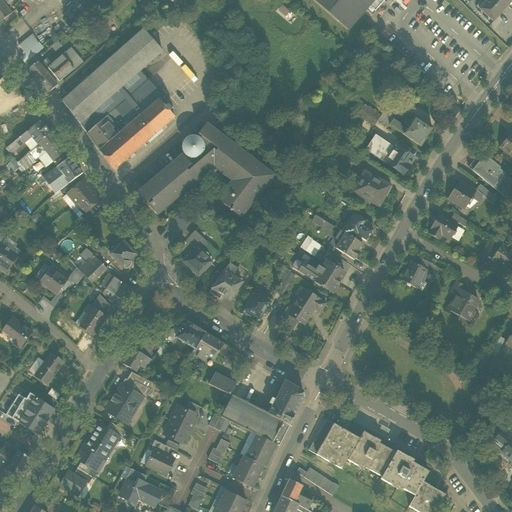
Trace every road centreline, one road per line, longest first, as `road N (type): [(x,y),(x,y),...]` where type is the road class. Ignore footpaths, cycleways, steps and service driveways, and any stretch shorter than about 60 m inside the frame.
road 1 (residential): [(161,290),(151,245),(116,192),(0,49)]
road 2 (residential): [(321,382),(444,447),(492,511)]
road 3 (tertiary): [(401,231),(511,67)]
road 4 (tertiary): [(161,290),(321,382)]
road 5 (tertiary): [(321,382),(401,231)]
road 6 (residential): [(260,511),(321,382)]
road 7 (residential): [(98,373),(0,286)]
road 8 (residential): [(511,299),(401,231)]
